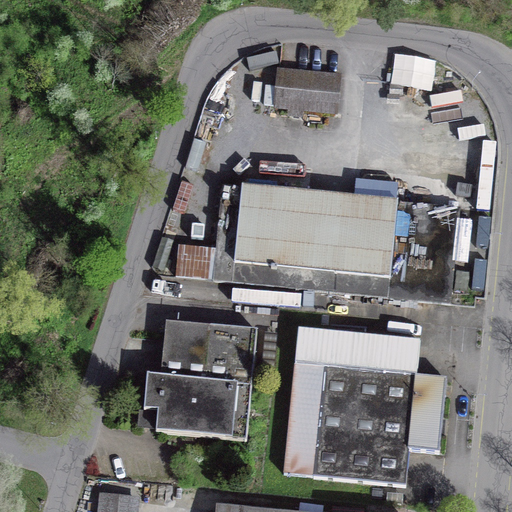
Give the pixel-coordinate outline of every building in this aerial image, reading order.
[(339,78),(278,72),(275,108),(335,113),(339,78)] [(199,175),(186,171),(180,192),(193,196),(199,175)] [(212,282),(388,300),(398,204),(240,188),(240,196),(221,194),(212,282)] [(256,333),(167,325),(162,380),(147,379),(144,412),(158,414),(157,434),(247,441),(256,333)] [(298,331),(282,475),(405,489),(409,451),(438,454),(446,381),(416,378),(419,344),(298,331)] [(137,511),(138,503),(100,499),(99,511),(137,511)]
